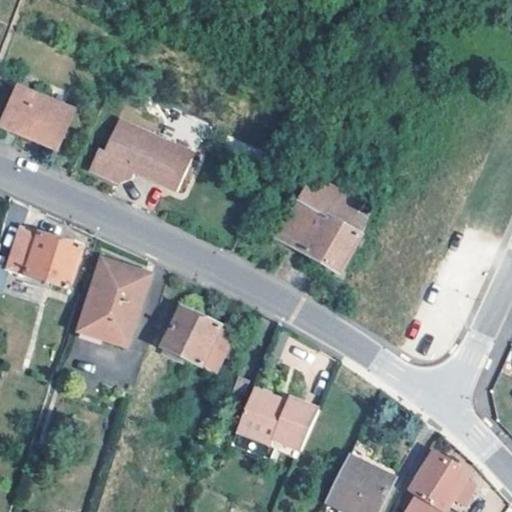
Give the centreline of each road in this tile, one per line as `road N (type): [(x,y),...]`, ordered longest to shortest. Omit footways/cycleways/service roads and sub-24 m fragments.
road 1 (tertiary): [(0,178),(306,316),(440,399)]
road 2 (residential): [(511,269),(440,399)]
